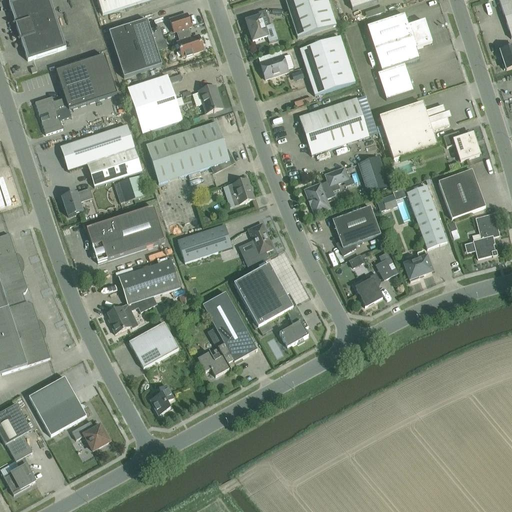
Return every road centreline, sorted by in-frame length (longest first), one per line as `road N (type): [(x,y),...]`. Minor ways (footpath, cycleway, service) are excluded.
road 1 (unclassified): [(147,455),(65,282),(0,82)]
road 2 (unclassified): [(349,343),(291,226),(213,0)]
road 3 (unclassified): [(349,343),(147,455)]
road 4 (unclassified): [(511,189),(454,0)]
road 5 (unclassified): [(511,279),(428,305),(349,343)]
